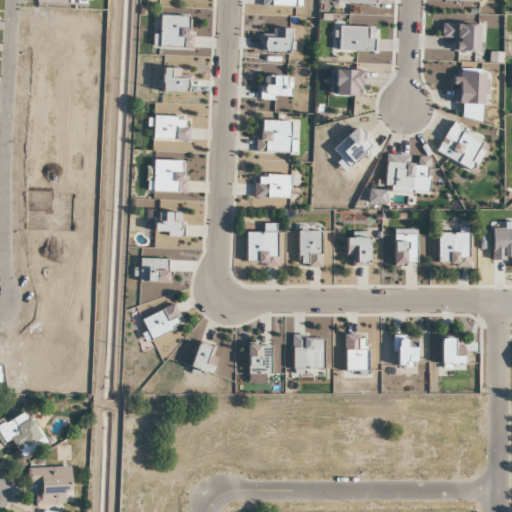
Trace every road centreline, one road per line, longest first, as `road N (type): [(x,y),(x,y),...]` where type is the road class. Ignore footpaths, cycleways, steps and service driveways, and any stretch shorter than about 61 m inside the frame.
road 1 (residential): [(118,387),(130,0)]
road 2 (residential): [(11,0),(0,308)]
road 3 (residential): [(224,293),(216,275),(229,0)]
road 4 (residential): [(224,293),(247,301),(511,303)]
road 5 (residential): [(229,488),(508,493)]
road 6 (residential): [(506,304),(509,511)]
